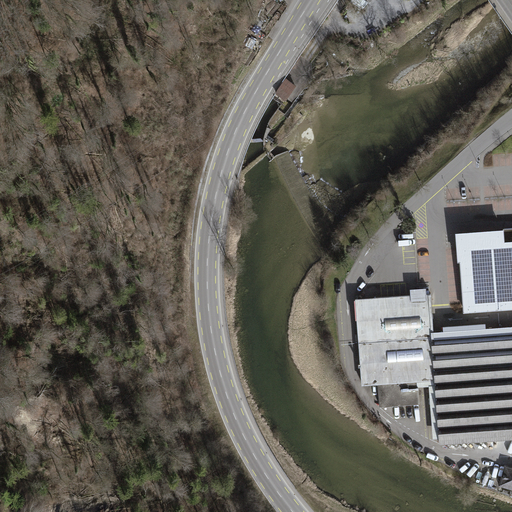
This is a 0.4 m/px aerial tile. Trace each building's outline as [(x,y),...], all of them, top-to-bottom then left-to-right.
[(351,0),(363,8),(367,2),(363,0),(351,0)] [(287,79),(276,94),(285,101),(296,86),(287,79)] [(472,235),(460,235),(466,304),(467,314),(511,310),(511,243),(509,243),(508,231),(472,235)] [(511,436),(511,321),(433,326),(431,291),(358,296),(363,382),(436,377),(440,441),(511,436)] [(380,408),(419,406),(419,384),(379,386),(380,408)] [(511,488),(511,467),(506,465),(500,486),(511,488)]
